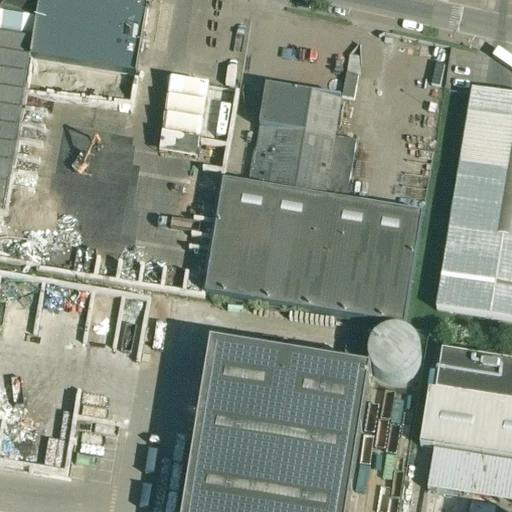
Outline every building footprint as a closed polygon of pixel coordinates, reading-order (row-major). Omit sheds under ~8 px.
[(0,213),(3,214),(34,24),(143,42),(148,8),(97,0),(8,0),(0,9),(0,213)] [(135,76),(120,166),(194,178),(209,88),(135,76)] [(336,138),(342,102),(267,90),(256,153),(255,153),(249,189),(224,185),(205,297),(309,314),(338,138),(336,138)] [(511,99),(473,93),(437,313),(511,324),(511,99)] [(338,138),(309,314),(405,330),(425,210),(348,197),(357,141),(338,138)] [(370,366),(371,369),(373,373),(374,375),(375,377),(377,379),(379,380),(381,381),(383,382),(384,383),(387,384),(393,385),(396,385),(399,385),(402,385),(404,385),(407,384),(409,382),(412,380),(415,377),(417,374),(419,371),(420,369),(421,366),(421,364),(422,362),(422,360),(422,357),(421,354),(421,352),(419,349),(418,346),(417,344),(415,341),(412,339),(410,338),(408,336),(406,335),(403,334),(400,334),(397,333),(394,333),(392,333),(389,334),(386,335),(384,336),(381,337),(379,339),(377,341),(375,343),(373,345),(372,347),(371,350),(370,353),(369,356),(369,358),(369,360),(369,363),(370,366)] [(367,337),(349,334),(343,369),(361,372),(367,337)] [(212,348),(185,511),(348,511),(371,374),(212,348)] [(511,364),(443,354),(436,393),(511,405),(511,364)] [(511,405),(436,393),(429,392),(421,448),(511,462),(511,405)] [(511,465),(435,454),(428,493),(511,506),(511,465)]
